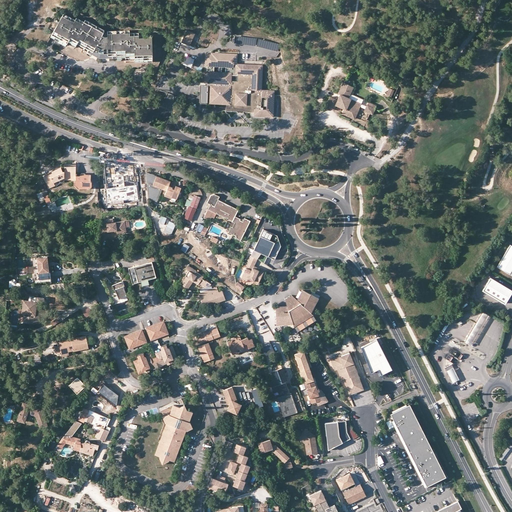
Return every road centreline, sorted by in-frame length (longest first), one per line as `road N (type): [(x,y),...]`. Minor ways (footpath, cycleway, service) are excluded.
road 1 (residential): [(88,108),(143,130),(278,158),(336,145),(350,152),(351,173)]
road 2 (residential): [(88,108),(114,87),(111,66),(20,50),(21,69),(81,104)]
road 3 (secondary): [(484,506),(380,301)]
road 4 (track): [(511,41),(497,59),(484,185),(511,149)]
road 5 (secondary): [(131,142),(269,197),(290,225)]
road 6 (secondary): [(305,196),(131,142)]
road 7 (residential): [(197,511),(219,435),(189,361)]
road 8 (residential): [(115,328),(134,383),(189,361)]
